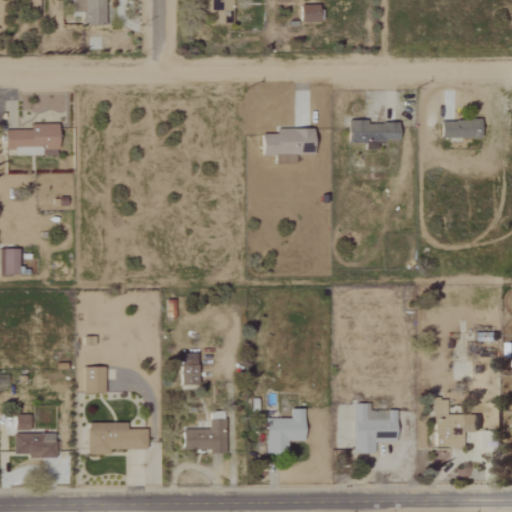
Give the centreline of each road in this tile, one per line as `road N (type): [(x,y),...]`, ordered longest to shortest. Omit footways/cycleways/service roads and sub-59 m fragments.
road 1 (tertiary): [(511,500),(0,503)]
road 2 (residential): [(511,67),(0,69)]
